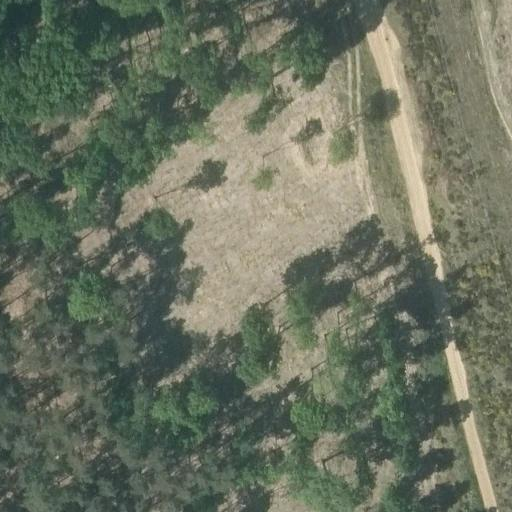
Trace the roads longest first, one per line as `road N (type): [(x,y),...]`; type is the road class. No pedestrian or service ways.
road 1 (track): [(497,511),(411,205)]
road 2 (track): [(361,0),(401,128),(411,205)]
